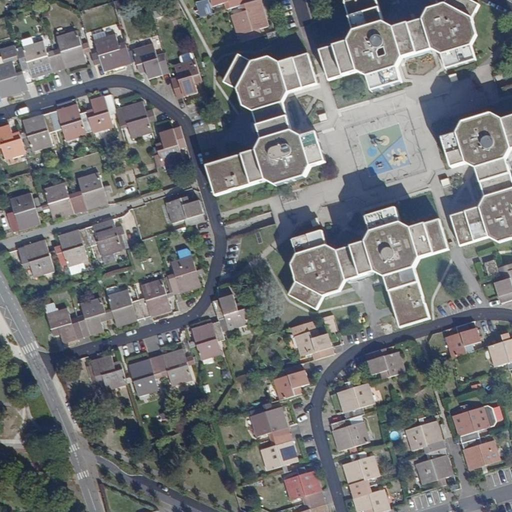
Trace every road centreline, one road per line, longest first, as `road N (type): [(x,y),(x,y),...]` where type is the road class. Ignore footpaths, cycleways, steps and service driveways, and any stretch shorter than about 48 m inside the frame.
road 1 (residential): [(41,369),(196,313),(221,239),(190,128),(140,85),(114,79),(0,114)]
road 2 (residential): [(511,315),(462,316),(358,348),(339,362),(318,398),(317,417),(345,511)]
road 3 (residential): [(131,204),(0,246)]
